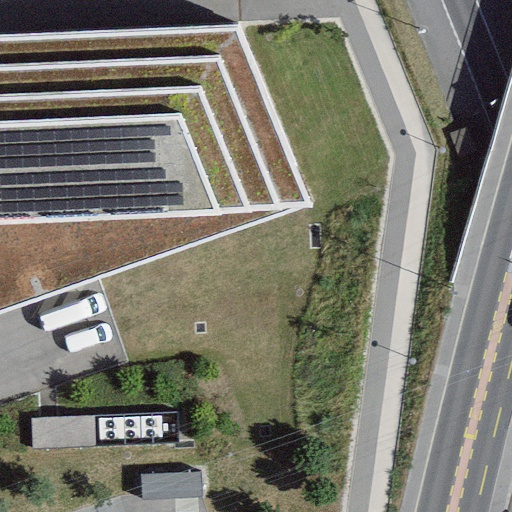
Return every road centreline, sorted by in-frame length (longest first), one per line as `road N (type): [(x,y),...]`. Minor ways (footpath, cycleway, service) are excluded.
road 1 (tertiary): [(452,511),(511,271)]
road 2 (secondary): [(463,0),(511,153)]
